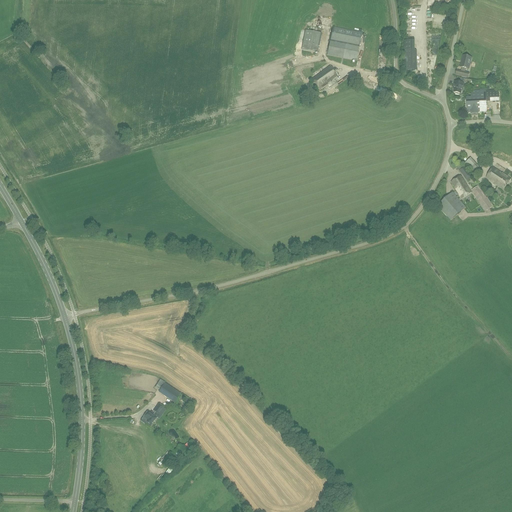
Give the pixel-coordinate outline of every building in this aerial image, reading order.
[(356,60),(361,32),(333,27),(327,55),(356,60)] [(319,40),(321,33),(305,30),(301,49),(317,52),(319,45),(316,44),(317,40),(319,40)] [(414,41),(405,41),(405,50),(414,50),(414,41)] [(405,70),(416,70),(416,50),(414,50),(405,50),(404,50),(405,70)] [(462,67),(461,71),(457,70),(456,75),(468,77),(469,73),(465,72),(466,68),(469,69),(470,65),(471,57),(463,55),(462,60),(461,63),(460,67),(462,67)] [(320,90),(328,84),(327,83),(338,76),(330,65),(312,79),(319,89),(320,90)] [(463,87),(464,83),(454,81),(453,86),(454,86),(453,92),(455,93),(455,94),(459,94),(459,93),(461,94),(462,87),(463,87)] [(486,101),(485,90),(485,88),(480,89),(480,90),(470,91),(471,97),(469,97),(469,98),(466,99),(467,112),(472,112),(472,113),(477,113),(477,111),(486,111),(486,101)] [(470,159),(465,164),(471,168),(475,163),(470,159)] [(463,166),(461,163),(457,166),(459,170),(467,181),(472,177),(464,166),(463,166)] [(504,189),(511,178),(493,166),(486,177),(504,189)] [(462,198),(471,192),(461,175),(451,181),(459,193),(462,198)] [(481,190),(478,186),(472,190),(474,194),(474,195),(485,211),(493,206),(487,197),(486,197),(481,190)] [(451,220),(465,207),(452,192),(438,205),(451,220)] [(175,401),(180,393),(165,383),(160,380),(155,388),(159,391),(175,401)] [(161,415),(166,409),(158,404),(153,410),(155,412),(153,414),(148,410),(143,417),(147,420),(145,422),(150,426),(157,416),(159,413),(161,415)]
